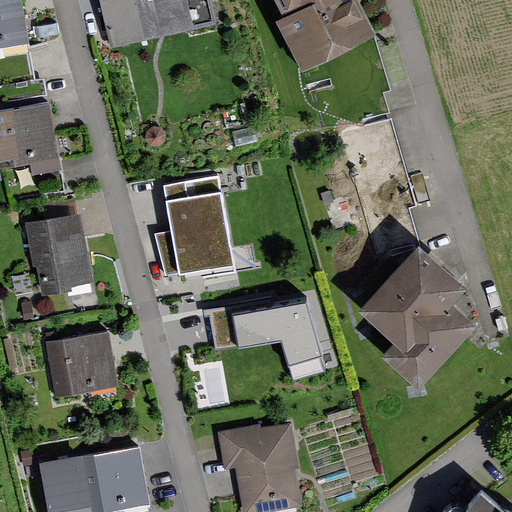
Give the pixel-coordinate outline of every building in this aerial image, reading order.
[(18,0),(0,0),(0,39),(25,36),(18,0)] [(208,0),(108,0),(117,39),(213,18),(208,0)] [(281,0),(288,13),(279,18),(303,63),(372,28),(357,0),(281,0)] [(48,101),(0,110),(0,147),(1,152),(10,151),(12,162),(58,153),(48,101)] [(220,185),(169,194),(185,277),(236,268),(220,185)] [(78,212),(30,219),(35,256),(41,255),(46,290),(71,286),(70,279),(88,276),(78,212)] [(420,239),(367,299),(401,329),(389,343),(419,369),(470,311),(446,290),(460,274),(420,239)] [(252,302),(204,310),(213,362),(261,353),(252,302)] [(106,331),(51,341),(59,388),(115,378),(106,331)] [(259,425),(222,431),(228,463),(238,461),(247,509),(301,500),(287,423),(259,428),(259,425)] [(83,456),(91,508),(142,499),(134,447),(83,456)] [(92,511),(91,508),(83,456),(47,462),(55,511),(92,511)] [(508,511),(480,487),(458,511),(508,511)]
